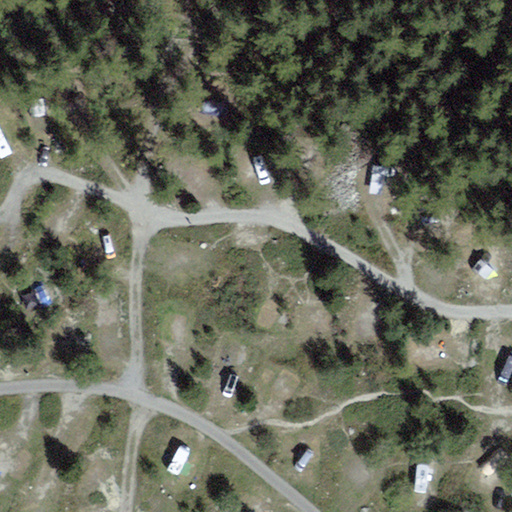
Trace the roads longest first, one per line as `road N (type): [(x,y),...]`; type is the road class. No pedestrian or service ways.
road 1 (track): [(136,209),(137,396),(126,511)]
road 2 (track): [(136,209),(183,48),(185,0)]
